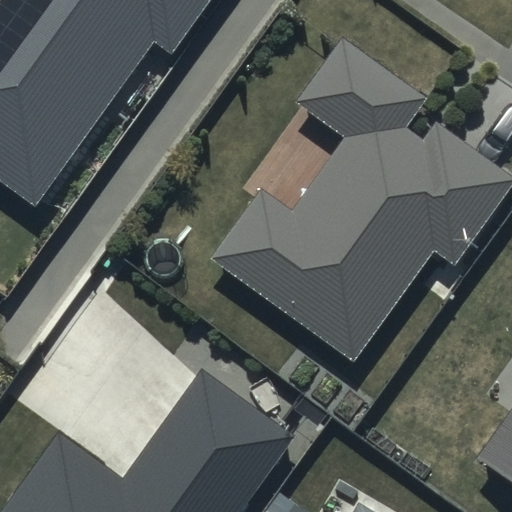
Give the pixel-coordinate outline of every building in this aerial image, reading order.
[(0,0),(0,182),(34,207),(152,43),(169,55),(208,0),(0,0)] [(511,187),(511,177),(436,123),(423,142),(404,128),(423,103),(425,100),(340,39),(335,46),(295,101),(348,139),(292,216),(259,193),(210,262),(352,363),(432,251),(455,267),(511,187)] [(237,511),(291,439),(199,372),(120,480),(57,434),(0,511),(237,511)] [(511,404),(474,459),(511,485),(511,404)] [(377,511),(359,501),(352,511),(377,511)]
